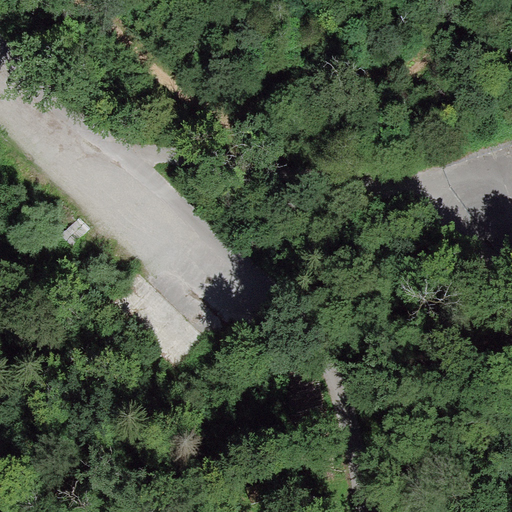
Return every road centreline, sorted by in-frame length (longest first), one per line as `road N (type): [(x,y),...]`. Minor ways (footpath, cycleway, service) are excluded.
road 1 (unclassified): [(365,511),(327,357),(273,294),(122,154)]
road 2 (unclassified): [(511,307),(459,232),(417,199),(170,155),(122,154)]
road 3 (unclassified): [(122,154),(55,104),(0,47)]
